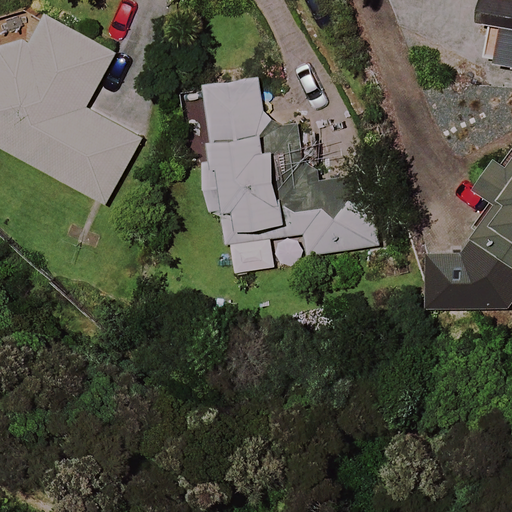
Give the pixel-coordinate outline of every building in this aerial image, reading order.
[(511,0),(479,0),(477,12),(504,16),(498,59),(511,61),(511,0)] [(117,52),(47,14),(33,40),(4,41),(0,48),(0,141),(108,202),(144,137),(87,106),(117,52)] [(269,128),(261,76),(209,83),(230,225),(302,215),(308,254),(381,243),(370,173),(309,183),(300,123),(269,128)] [(511,156),(511,158),(511,175),(458,252),(511,289),(511,156)] [(270,233),(234,238),(238,273),(275,269),(270,233)] [(240,317),(238,286),(199,289),(202,320),(240,317)]
